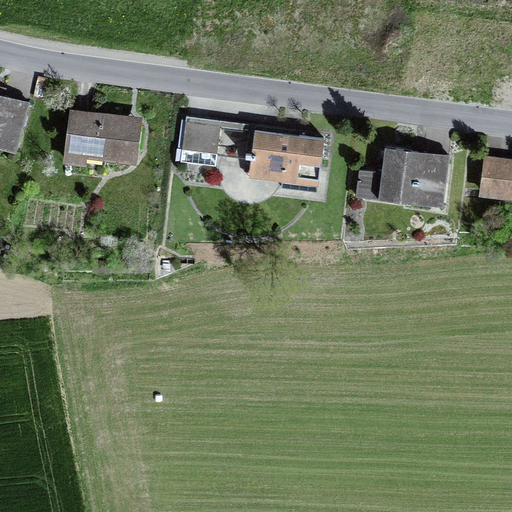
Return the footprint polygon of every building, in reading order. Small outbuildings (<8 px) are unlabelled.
[(29,102),(0,94),(0,147),(16,151),(29,102)] [(129,118),(74,111),(70,145),(105,150),(104,156),(132,159),(136,130),(128,129),(129,118)] [(220,125),(186,121),(181,161),(215,165),(220,125)] [(318,180),(319,180),(324,138),(255,129),(250,171),(283,175),(282,187),(316,191),(318,180)] [(449,155),(386,147),(379,197),(442,205),(449,155)] [(511,190),(511,162),(485,160),(481,190),(511,194),(511,190)]
